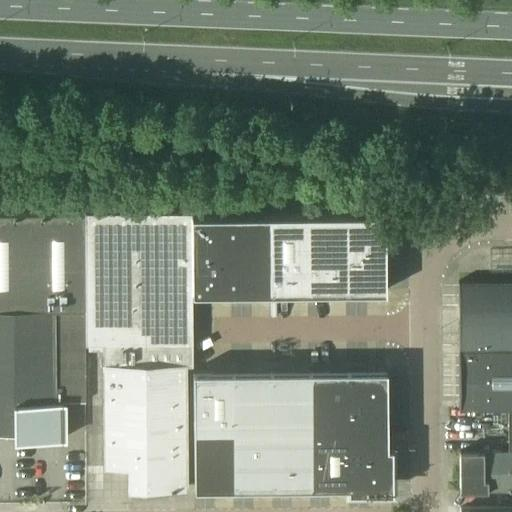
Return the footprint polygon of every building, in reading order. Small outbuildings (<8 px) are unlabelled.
[(186,486),(185,363),(193,363),(193,340),(192,292),(386,290),(386,211),(192,214),(192,210),(84,209),(86,342),(105,341),(105,464),(130,464),(130,486),(186,486)] [(85,400),(84,211),(0,212),(0,430),(14,430),(14,438),(38,438),(38,441),(46,441),(46,438),(63,438),(63,400),(85,400)] [(511,279),(459,280),(459,408),(508,408),(511,407),(511,279)] [(388,445),(387,368),(194,369),(194,486),(348,485),(348,489),(392,489),(392,445),(388,445)] [(511,407),(508,408),(508,449),(460,450),(460,490),(511,489),(511,407)]
